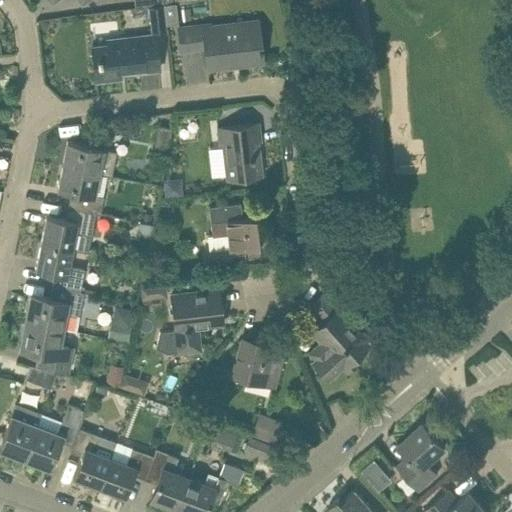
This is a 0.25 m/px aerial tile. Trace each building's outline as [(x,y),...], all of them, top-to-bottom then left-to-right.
[(166,2),(168,22),(180,21),(178,0),(166,2)] [(164,4),(148,5),(151,31),(166,30),(166,24),(164,4)] [(185,6),(187,18),(193,17),(191,5),(185,6)] [(178,25),(181,50),(205,47),(207,67),(263,61),(258,22),(203,29),(202,22),(178,25)] [(107,42),(91,44),(96,80),(120,78),(120,74),(159,69),(155,33),(107,38),(107,42)] [(217,127),(219,145),(222,144),(226,178),(263,174),(259,140),(261,140),(259,122),(217,127)] [(153,152),(166,155),(171,128),(172,126),(160,123),(160,125),(159,125),(153,152)] [(67,140),(62,165),(98,172),(112,174),(116,151),(104,149),(104,148),(67,140)] [(71,192),(68,206),(95,212),(100,212),(104,195),(94,193),(98,172),(62,165),(57,189),(71,192)] [(183,195),(182,184),(174,178),(164,178),(165,196),(183,195)] [(208,205),(211,233),(227,232),(229,249),(244,247),(245,261),(275,258),(272,231),(258,232),(256,216),(243,217),(241,202),(208,205)] [(46,214),(41,242),(72,248),(88,251),(91,235),(95,212),(68,206),(66,218),(46,214)] [(55,273),(53,285),(79,290),(84,268),(68,265),(72,248),(41,242),(35,269),(55,273)] [(31,293),(25,320),(61,327),(65,311),(79,314),(84,291),(79,290),(53,285),(50,297),(31,293)] [(171,294),(178,351),(200,349),(197,326),(223,323),(219,289),(171,294)] [(351,313),(363,325),(370,319),(359,306),(351,313)] [(313,362),(328,378),(343,365),(347,370),(356,362),(353,358),(369,344),(337,309),(313,331),(328,348),(313,362)] [(61,327),(25,320),(20,348),(39,352),(37,364),(68,370),(72,346),(58,344),(61,327)] [(119,323),(115,338),(127,341),(131,325),(128,324),(119,323)] [(233,374),(273,384),(283,348),(242,337),(233,374)] [(26,376),(25,377),(51,388),(57,371),(30,364),(25,376),(26,376)] [(109,373),(107,382),(119,385),(121,376),(109,373)] [(91,383),(77,378),(71,394),(85,399),(91,383)] [(94,396),(102,398),(107,394),(109,388),(98,384),(94,396)] [(0,442),(0,448),(26,458),(38,424),(24,419),(28,408),(15,402),(0,442)] [(38,424),(26,458),(50,467),(60,441),(71,445),(79,427),(85,410),(69,404),(58,432),(38,424)] [(172,407),(168,418),(175,421),(181,417),(183,411),(172,407)] [(253,435),(275,444),(279,434),(266,428),(269,420),(260,416),(253,435)] [(399,466),(419,488),(437,472),(428,461),(445,446),(424,422),(399,444),(410,456),(399,466)] [(73,476),(99,486),(111,455),(96,449),(101,435),(79,427),(71,445),(70,450),(81,454),(73,476)] [(248,436),(244,447),(269,457),(273,446),(248,436)] [(134,474),(145,479),(154,455),(132,447),(126,461),(111,455),(99,486),(125,496),(134,474)] [(151,497),(177,507),(188,477),(172,471),(178,456),(157,448),(154,455),(145,479),(157,483),(151,497)] [(188,477),(177,507),(190,511),(204,511),(210,499),(219,503),(228,479),(240,484),(245,468),(226,460),(220,476),(208,472),(204,483),(188,477)] [(375,460),(362,470),(371,480),(383,470),(375,460)] [(326,508),(329,511),(377,511),(356,488),(342,499),(340,496),(326,508)] [(449,489),(424,510),(426,511),(488,511),(470,489),(458,499),(449,489)]
